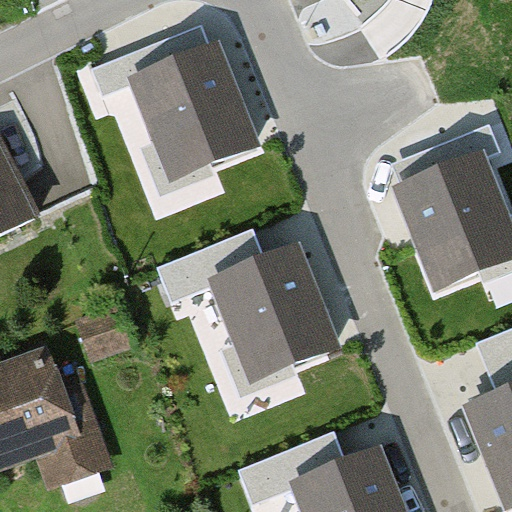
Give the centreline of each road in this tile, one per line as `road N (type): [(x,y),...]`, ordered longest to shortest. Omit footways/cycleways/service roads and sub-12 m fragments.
road 1 (residential): [(458,511),(260,0)]
road 2 (residential): [(125,0),(0,63)]
